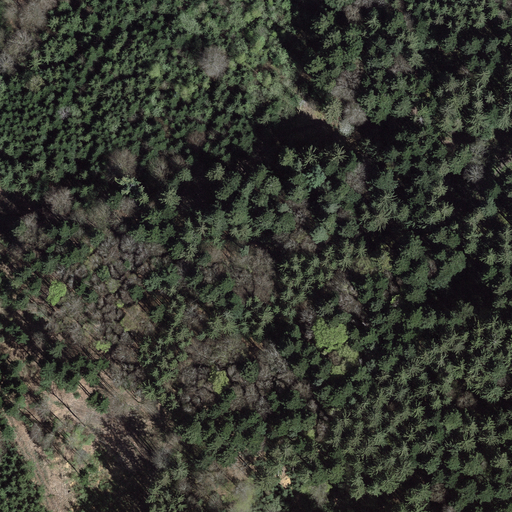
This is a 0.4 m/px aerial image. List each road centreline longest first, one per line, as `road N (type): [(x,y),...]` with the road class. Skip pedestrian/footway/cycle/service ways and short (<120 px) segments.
road 1 (track): [(511,156),(396,123),(334,120),(295,130),(206,195),(168,210),(0,220)]
road 2 (track): [(146,511),(168,456),(200,418),(359,274),(445,225),(511,157)]
